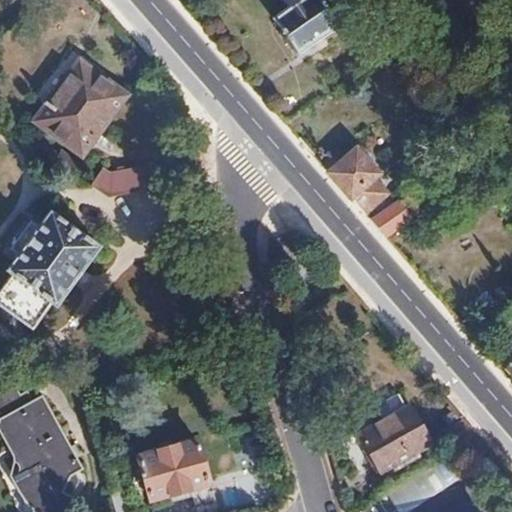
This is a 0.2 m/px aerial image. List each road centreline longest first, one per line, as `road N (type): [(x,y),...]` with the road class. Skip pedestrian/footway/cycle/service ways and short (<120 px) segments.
road 1 (residential): [(320,511),(237,212),(241,166),(269,137)]
road 2 (secondary): [(269,137),(511,417)]
road 3 (secondary): [(149,0),(269,137)]
